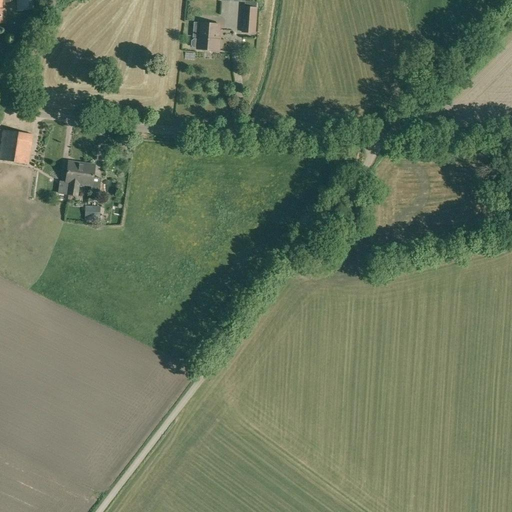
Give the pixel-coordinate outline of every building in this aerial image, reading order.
[(0,0),(0,22),(5,22),(4,9),(3,9),(2,3),(14,2),(14,0),(0,0)] [(15,0),(16,11),(40,9),(39,1),(52,0),(15,0)] [(255,34),(257,7),(245,6),(242,33),(255,34)] [(198,49),(220,51),(221,40),(219,39),(220,24),(201,23),(200,38),(199,38),(199,39),(194,39),(192,41),(191,45),(194,48),(198,48),(198,49)] [(0,160),(28,165),(31,144),(32,134),(2,129),(0,144),(0,160)] [(99,192),(101,178),(93,176),(95,165),(68,161),(66,181),(59,180),(57,193),(77,196),(79,184),(91,186),(90,191),(99,192)] [(100,221),(100,206),(85,206),(84,220),(100,221)]
